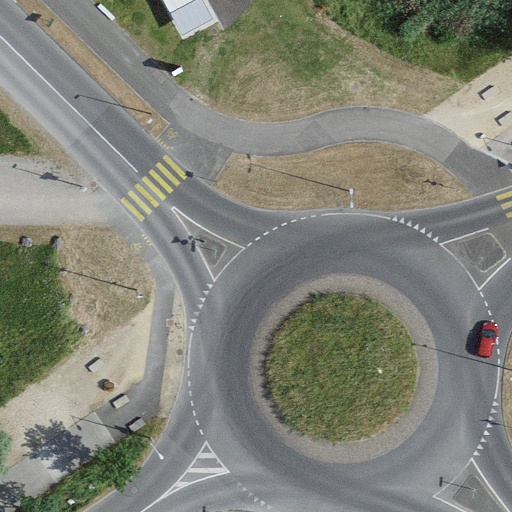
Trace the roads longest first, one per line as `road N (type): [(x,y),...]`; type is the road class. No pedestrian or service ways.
road 1 (tertiary): [(169,199),(0,36)]
road 2 (tertiary): [(463,359),(443,295),(420,269),(359,241)]
road 3 (tertiary): [(169,199),(219,350)]
road 4 (tertiary): [(511,203),(359,241)]
road 5 (tertiary): [(245,437),(273,463),(308,479),(346,484),(384,476)]
road 6 (tertiary): [(286,253),(169,199)]
road 7 (unclassified): [(245,437),(141,511)]
road 8 (tertiary): [(286,253),(240,293),(219,350)]
